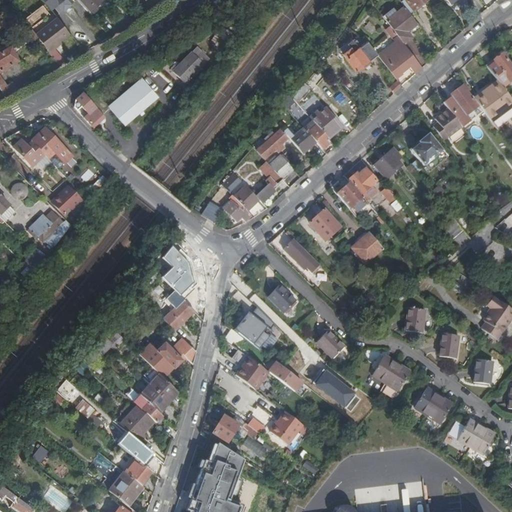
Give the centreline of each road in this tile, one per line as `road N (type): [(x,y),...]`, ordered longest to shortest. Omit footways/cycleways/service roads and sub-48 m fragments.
road 1 (unclassified): [(222,250),(249,238),(511,3)]
road 2 (unclassified): [(222,250),(217,314),(160,511)]
road 3 (unclassified): [(44,95),(112,163),(222,250)]
road 4 (secondary): [(44,95),(203,0)]
